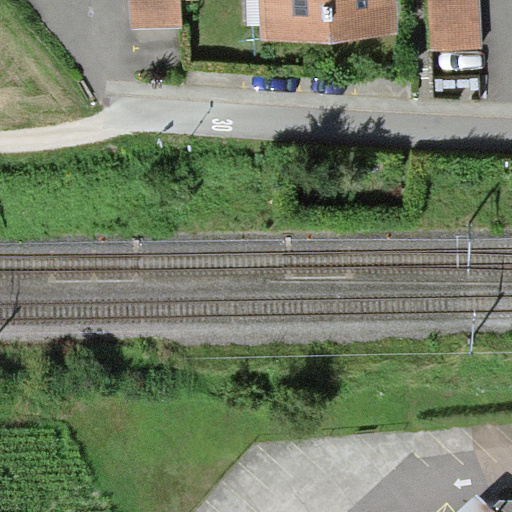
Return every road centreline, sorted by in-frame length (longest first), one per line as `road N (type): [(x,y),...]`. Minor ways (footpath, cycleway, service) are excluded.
road 1 (residential): [(135,115),(511,134)]
road 2 (track): [(0,143),(85,133),(135,115)]
